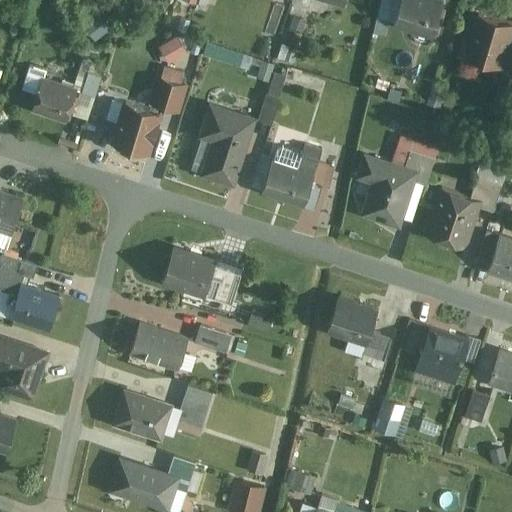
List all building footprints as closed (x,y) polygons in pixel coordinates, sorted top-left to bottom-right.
[(354,0),(321,0),(352,8),(354,0)] [(401,0),(385,0),(384,18),(400,19),(401,0)] [(444,38),(453,2),(445,0),(407,0),(401,27),(444,38)] [(98,10),(83,20),(94,35),(108,26),(98,10)] [(505,69),(511,43),(511,27),(484,20),(473,60),(505,69)] [(176,35),(161,44),(172,60),(186,51),(176,35)] [(93,69),(82,67),(78,84),(89,86),(93,69)] [(78,84),(43,76),(35,111),(70,119),(78,84)] [(511,79),(503,77),(498,99),(511,102),(511,79)] [(188,83),(159,78),(154,103),(183,108),(188,83)] [(281,97),(271,94),(264,116),(274,120),(281,97)] [(174,111),(131,102),(121,148),(165,157),(174,111)] [(258,118),(215,104),(204,136),(220,142),(210,172),(237,181),(258,118)] [(304,167),(275,158),(264,197),(307,208),(315,176),(321,153),(309,150),(304,167)] [(438,159),(414,153),(409,169),(418,171),(415,183),(431,187),(438,159)] [(409,169),(370,157),(364,176),(376,180),(366,214),(402,224),(415,183),(418,171),(409,169)] [(318,211),(326,179),(315,176),(307,208),(318,211)] [(509,187),(480,179),(475,197),(491,201),(489,211),(501,215),(509,187)] [(0,232),(17,238),(31,199),(0,188),(0,232)] [(475,197),(459,192),(444,240),(475,250),(489,211),(491,201),(475,197)] [(479,262),(490,266),(502,234),(490,230),(479,262)] [(511,239),(505,237),(494,272),(511,277),(511,239)] [(227,264),(181,249),(170,282),(215,297),(227,264)] [(33,263),(4,256),(0,271),(0,289),(25,296),(28,285),(33,263)] [(241,304),(249,278),(234,274),(227,300),(241,304)] [(70,298),(28,285),(25,296),(19,316),(62,328),(70,298)] [(382,311),(345,299),(335,330),(372,342),(375,329),(382,311)] [(274,328),(278,311),(255,307),(252,324),(274,328)] [(234,351),(239,334),(205,325),(201,342),(234,351)] [(478,340),(437,327),(423,373),(444,380),(449,367),(466,374),(478,340)] [(191,340),(146,328),(137,360),(183,372),(191,340)] [(388,374),(398,335),(375,329),(372,342),(365,368),(388,374)] [(0,337),(0,381),(39,393),(51,349),(1,334),(0,337)] [(511,351),(503,349),(491,384),(511,391),(511,351)] [(444,380),(461,387),(466,374),(449,367),(444,380)] [(216,396),(193,388),(183,417),(206,425),(216,396)] [(177,405),(127,390),(118,423),(168,437),(177,405)] [(492,398),(474,393),(467,420),(485,425),(492,398)] [(410,406),(391,401),(383,429),(403,435),(410,406)] [(26,423),(0,414),(0,450),(15,455),(26,423)] [(182,485),(185,477),(177,475),(123,459),(114,490),(175,509),(182,485)] [(201,466),(183,459),(177,475),(185,477),(182,485),(192,489),(201,466)] [(292,467),(287,483),(313,491),(318,474),(292,467)] [(238,511),(268,511),(272,488),(241,483),(236,511),(238,511)] [(322,511),(323,508),(309,501),(306,511),(322,511)]
